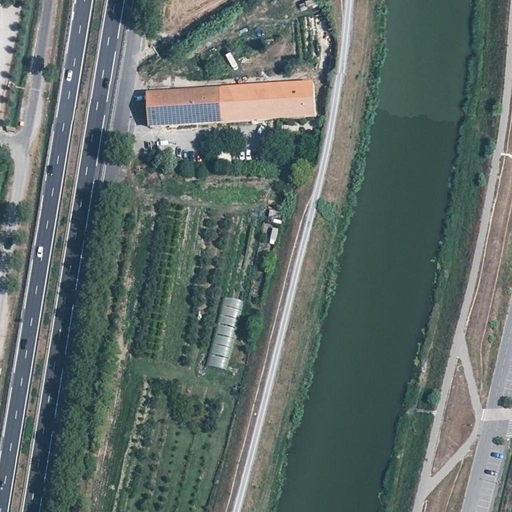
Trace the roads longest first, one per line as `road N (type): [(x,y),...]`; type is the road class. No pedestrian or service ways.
road 1 (unclassified): [(54,511),(140,0)]
road 2 (primary): [(30,511),(115,0)]
road 3 (primary): [(84,0),(0,506)]
road 4 (unclassified): [(48,0),(0,287)]
road 5 (track): [(456,346),(489,430),(422,488)]
